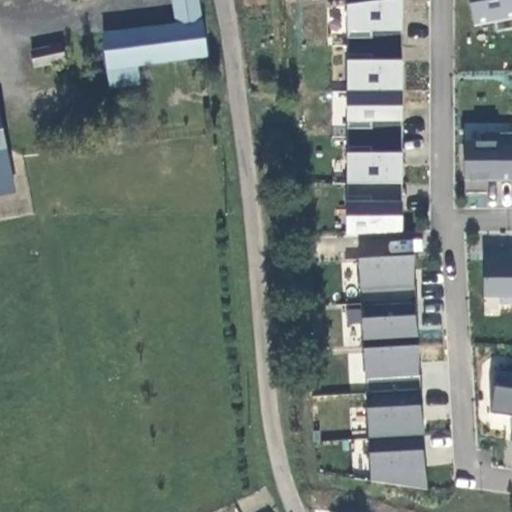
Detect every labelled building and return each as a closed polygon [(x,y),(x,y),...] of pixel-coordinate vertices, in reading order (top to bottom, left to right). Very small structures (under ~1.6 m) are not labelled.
[(172,0),(177,25),(103,34),(109,87),(139,84),(137,66),(206,57),(199,0),(172,0)] [(377,0),(347,4),(347,44),(404,47),(403,0),(377,0)] [(511,0),(468,0),(474,26),(511,18),(511,0)] [(347,44),(348,90),(403,91),(404,47),(347,44)] [(31,52),(34,67),(64,61),(61,46),(31,52)] [(348,90),(347,135),(403,135),(403,91),(348,90)] [(0,194),(14,192),(0,126),(0,194)] [(488,181),(511,180),(511,133),(480,133),(479,141),(463,140),(465,194),(487,195),(488,181)] [(347,135),(346,183),(401,186),(403,135),(347,135)] [(346,183),(346,237),(402,240),(401,186),(346,183)] [(358,258),(361,303),(416,301),(415,255),(358,258)] [(511,257),(483,257),(482,297),(511,297),(511,257)] [(361,303),(362,349),(419,346),(416,301),(361,303)] [(362,349),(367,393),(420,390),(419,346),(362,349)] [(511,437),(511,441),(511,440),(511,388),(494,386),(491,411),(511,413),(511,437)] [(367,393),(369,439),(423,435),(420,390),(367,393)] [(371,481),(427,491),(424,450),(423,435),(369,439),(371,481)]
